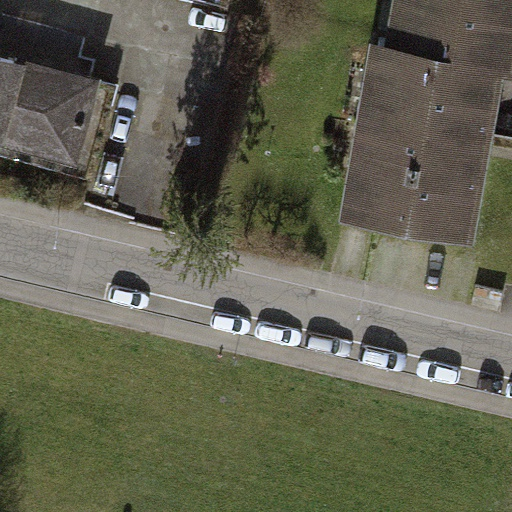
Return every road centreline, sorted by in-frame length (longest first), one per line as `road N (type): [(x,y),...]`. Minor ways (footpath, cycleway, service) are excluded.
road 1 (residential): [(0,244),(511,362)]
road 2 (unknown): [(170,0),(186,52),(110,270)]
